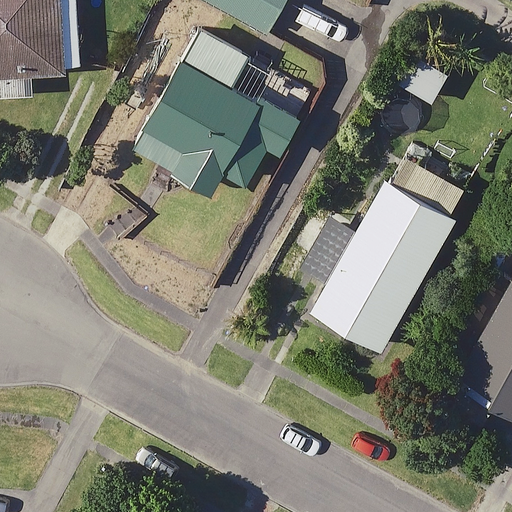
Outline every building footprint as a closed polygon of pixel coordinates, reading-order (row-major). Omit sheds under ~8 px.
[(0,0),(0,90),(27,89),(26,67),(73,65),(70,0),(0,0)] [(275,0),(211,0),(263,25),(275,0)] [(284,105),(295,87),(243,56),(187,21),(117,136),(203,188),(216,166),(237,179),(261,141),(271,147),(293,111),(284,105)] [(301,258),(324,270),(304,306),(374,344),(461,187),(391,149),(350,223),(327,210),(301,258)] [(511,267),(438,397),(479,421),(489,405),(511,417),(511,267)]
